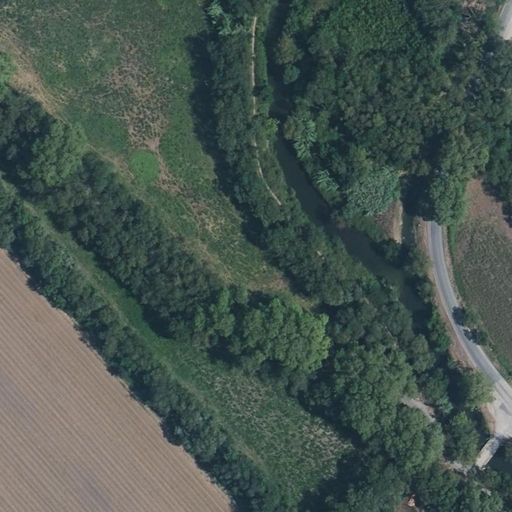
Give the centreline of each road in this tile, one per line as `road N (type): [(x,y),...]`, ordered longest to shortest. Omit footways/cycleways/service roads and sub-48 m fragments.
road 1 (unclassified): [(0,107),(188,292),(222,317),(388,394),(467,476)]
road 2 (unclassified): [(510,0),(436,216),(438,259),(460,327),(511,397)]
